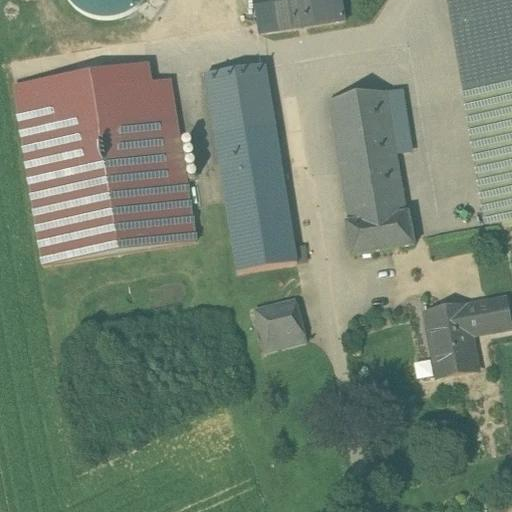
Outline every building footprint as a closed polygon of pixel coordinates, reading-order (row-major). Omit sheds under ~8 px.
[(62,0),(62,11),(142,15),(143,0),(62,0)] [(341,0),(253,0),(259,36),(345,22),(341,0)] [(511,0),(447,0),(464,97),(479,94),(511,88),(511,0)] [(15,88),(44,268),(196,244),(170,82),(150,86),(147,67),(15,88)] [(265,67),(206,77),(238,275),(298,266),(265,67)] [(511,88),(479,94),(501,227),(511,225),(511,88)] [(347,209),(404,200),(396,155),(411,153),(401,91),(329,103),(347,209)] [(486,229),(501,227),(479,94),(464,97),(486,229)] [(404,200),(347,209),(350,225),(347,226),(352,257),(414,247),(409,216),(406,216),(404,200)] [(295,303),(255,313),(265,356),(306,345),(295,303)] [(505,303),(428,317),(439,381),(476,374),(470,338),(492,334),(491,327),(509,324),(505,303)]
